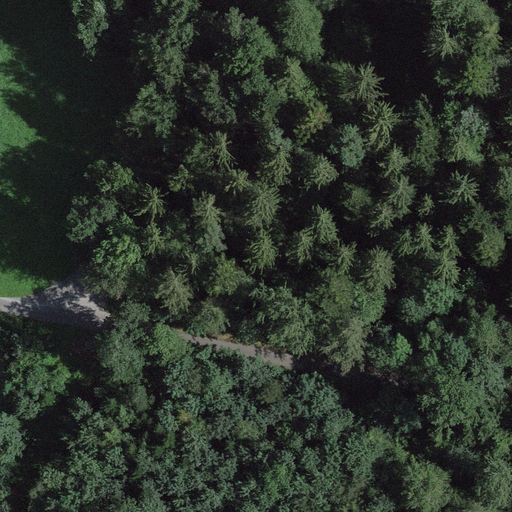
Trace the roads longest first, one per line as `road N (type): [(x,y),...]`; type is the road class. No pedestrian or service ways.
road 1 (track): [(71,318),(420,390),(511,389)]
road 2 (residential): [(147,0),(157,46),(149,112),(71,318),(0,301)]
